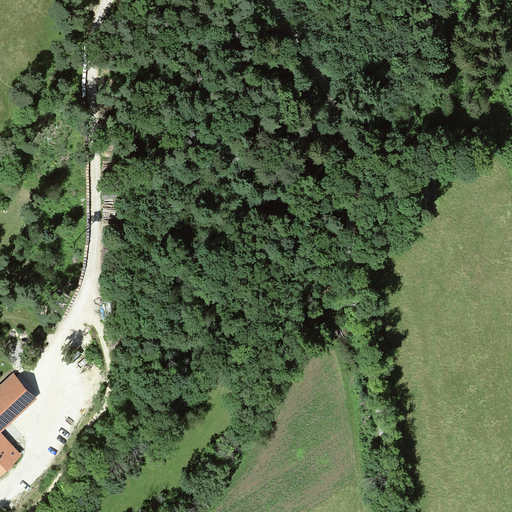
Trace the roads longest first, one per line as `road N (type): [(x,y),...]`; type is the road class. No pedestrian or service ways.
road 1 (track): [(267,0),(323,82),(346,140),(347,269),(379,400),(392,511)]
road 2 (track): [(106,0),(92,55),(91,265),(62,351),(49,429),(0,502)]
